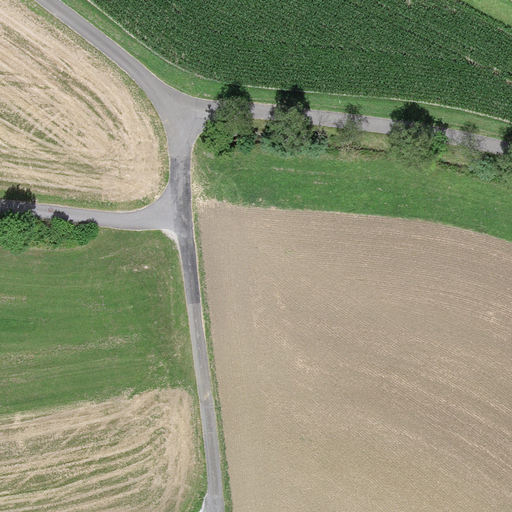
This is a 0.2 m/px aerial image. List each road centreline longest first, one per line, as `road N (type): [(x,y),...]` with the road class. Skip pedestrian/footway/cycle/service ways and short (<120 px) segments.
road 1 (track): [(511,154),(436,131),(174,101)]
road 2 (unclassified): [(213,511),(186,211)]
road 3 (unclassified): [(186,211),(174,101),(43,0)]
road 4 (residential): [(186,211),(0,205)]
